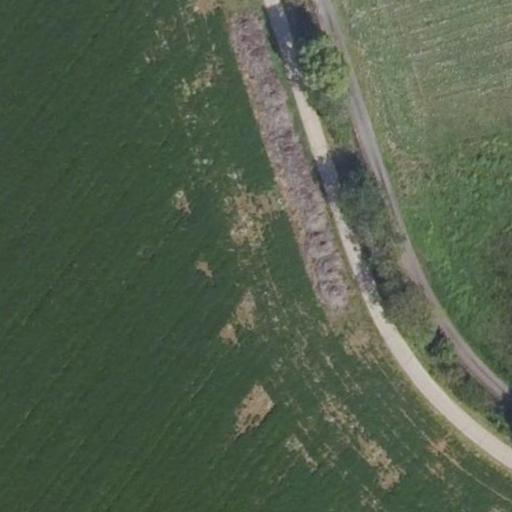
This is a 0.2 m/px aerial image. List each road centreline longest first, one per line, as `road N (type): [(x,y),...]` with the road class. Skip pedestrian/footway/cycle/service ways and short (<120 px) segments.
road 1 (unclassified): [(511,460),(443,406),(379,316),(271,0)]
road 2 (track): [(326,0),(422,287),(464,355),(511,399)]
